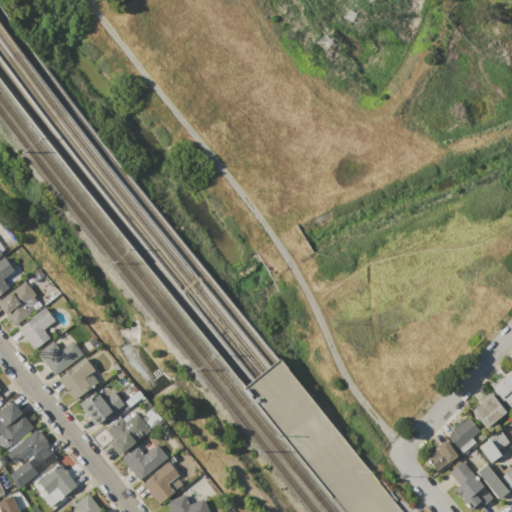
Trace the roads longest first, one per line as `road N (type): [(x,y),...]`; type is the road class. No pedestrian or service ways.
road 1 (residential): [(0,343),(135,511)]
road 2 (residential): [(511,329),(399,454)]
